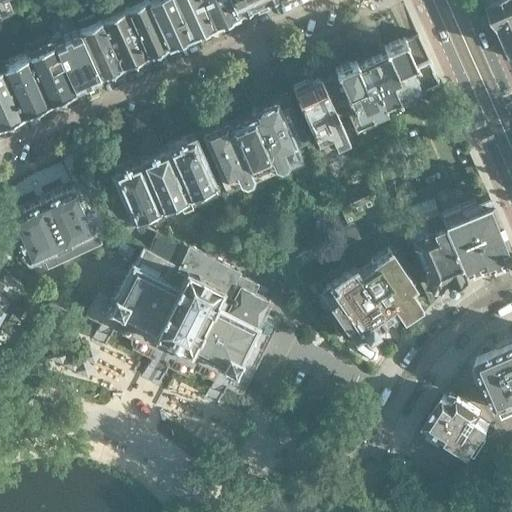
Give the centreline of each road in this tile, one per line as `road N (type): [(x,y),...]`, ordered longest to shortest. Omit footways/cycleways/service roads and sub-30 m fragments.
road 1 (residential): [(331,0),(0,146)]
road 2 (tertiary): [(425,0),(511,197)]
road 3 (unclassified): [(382,420),(429,353),(511,289)]
